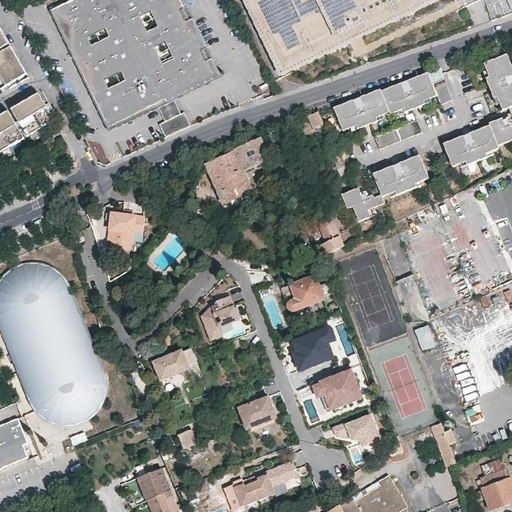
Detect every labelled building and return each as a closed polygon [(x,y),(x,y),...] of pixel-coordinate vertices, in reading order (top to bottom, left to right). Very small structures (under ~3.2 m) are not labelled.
[(179,0),(74,0),(53,10),(109,126),(216,75),(179,0)] [(247,0),(283,71),(290,67),(301,60),(310,54),(320,49),(332,41),(348,33),(359,28),(371,22),(382,17),(395,11),(410,4),(421,0),(247,0)] [(7,39),(2,30),(0,30),(0,49),(10,43),(7,39)] [(11,47),(0,53),(0,71),(19,60),(16,55),(11,47)] [(511,76),(511,68),(507,55),(483,64),(486,71),(499,104),(502,111),(508,109),(510,114),(511,117),(511,122),(505,126),(502,119),(489,124),(490,126),(469,134),(474,146),(468,149),(463,137),(443,145),(452,168),(459,165),(492,152),(499,149),(498,147),(509,142),(507,138),(511,135),(511,83),(505,86),(503,80),(511,76)] [(19,60),(0,71),(0,89),(5,87),(8,85),(27,74),(23,68),(19,60)] [(429,68),(432,81),(444,78),(441,65),(429,68)] [(499,104),(486,71),(483,72),(496,106),(499,104)] [(405,96),(401,84),(381,92),(380,90),(359,98),(364,110),(358,113),(353,101),(333,109),(342,132),(349,129),(382,116),(389,113),(390,115),(396,112),(430,99),(436,96),(440,106),(452,101),(444,79),(432,84),(427,73),(407,81),(412,93),(405,96)] [(511,83),(511,76),(503,80),(505,86),(511,83)] [(412,93),(407,81),(401,84),(405,96),(412,93)] [(50,113),(39,93),(25,101),(41,128),(55,120),(50,113)] [(364,110),(359,98),(353,101),(358,113),(364,110)] [(430,99),(396,112),(398,116),(431,103),(430,99)] [(41,128),(25,101),(12,109),(27,136),(41,128)] [(24,138),(9,111),(0,115),(0,127),(11,146),(24,138)] [(322,121),(317,111),(308,115),(313,126),(322,121)] [(511,122),(511,117),(510,114),(501,117),(502,119),(505,126),(511,122)] [(382,116),(349,129),(350,133),(384,119),(382,116)] [(417,121),(374,138),(379,150),(421,133),(417,121)] [(0,152),(11,146),(0,127),(0,152)] [(250,143),(260,138),(258,133),(257,132),(247,136),(250,143)] [(474,146),(469,134),(463,137),(468,149),(474,146)] [(268,154),(260,138),(250,143),(235,150),(235,151),(244,172),(271,160),(268,154)] [(244,172),(235,151),(206,164),(224,204),(225,203),(230,201),(233,207),(234,208),(250,201),(247,194),(253,191),(244,172)] [(492,152),(459,165),(460,169),(493,155),(492,152)] [(429,180),(419,156),(399,164),(404,176),(398,179),(393,167),(373,175),(378,189),(371,192),(373,196),(363,200),(361,194),(360,194),(358,189),(341,196),(347,210),(352,208),(358,223),(370,218),(368,211),(384,205),(382,198),(388,196),(422,182),(429,180)] [(404,176),(399,164),(393,167),(398,179),(404,176)] [(422,182),(388,196),(390,199),(423,186),(422,182)] [(230,201),(225,203),(228,210),(233,207),(230,201)] [(130,249),(131,241),(133,241),(135,229),(144,230),(145,216),(129,214),(129,216),(125,216),(125,213),(113,212),(110,238),(112,239),(111,246),(130,249)] [(344,247),(331,221),(328,220),(326,220),(325,221),(324,222),(322,223),(321,225),(320,227),(320,229),(321,231),(327,242),(322,244),(326,255),(344,247)] [(137,264),(131,258),(123,267),(128,272),(137,264)] [(0,333),(25,400),(28,404),(36,413),(47,420),(60,423),(73,423),(85,418),(95,410),(102,399),(106,387),(106,372),(72,288),(68,280),(61,272),(53,265),(43,261),(33,260),(22,261),(12,265),(4,271),(0,275),(0,333)] [(338,304),(330,282),(321,286),(317,275),(290,285),(295,299),(289,302),(288,304),(288,306),(289,309),(292,312),(295,312),(324,301),(328,308),(338,304)] [(240,318),(231,292),(214,298),(202,313),(210,338),(223,334),(220,325),(240,318)] [(336,336),(330,323),(324,322),(287,336),(288,344),(285,345),(292,365),(295,364),(297,369),(335,356),(328,340),(336,336)] [(430,323),(415,327),(421,349),(436,345),(430,323)] [(181,350),(152,363),(160,381),(190,368),(181,350)] [(328,409),(361,397),(350,366),(319,377),(320,380),(312,383),(316,396),(322,394),(328,409)] [(268,399),(238,410),(247,431),(276,420),(268,399)] [(371,410),(334,425),(337,433),(357,437),(361,445),(376,438),(373,431),(379,429),(371,410)] [(0,467),(24,459),(18,446),(24,444),(14,420),(0,425),(0,467)] [(444,432),(441,423),(431,427),(446,467),(449,466),(456,464),(449,444),(444,432)] [(190,427),(174,434),(181,452),(198,445),(190,427)] [(456,442),(452,430),(444,432),(449,444),(456,442)] [(393,447),(387,451),(390,456),(403,452),(400,443),(393,447)] [(481,466),(486,478),(507,470),(503,458),(481,466)] [(291,459),(265,468),(268,476),(271,483),(296,474),(291,459)] [(139,484),(147,501),(157,496),(170,491),(161,468),(137,478),(139,484)] [(486,478),(474,482),(478,491),(482,489),(491,511),(511,504),(511,481),(507,470),(486,478)] [(326,511),(399,511),(408,507),(389,475),(378,482),(381,486),(355,501),(353,497),(326,511)] [(271,483),(268,476),(258,480),(257,477),(250,480),(259,502),(275,496),(271,483)] [(259,502),(250,480),(243,483),(244,485),(235,489),(242,509),(259,502)] [(378,482),(353,497),(355,501),(381,486),(378,482)] [(163,511),(183,511),(182,509),(178,510),(170,491),(157,496),(163,511)] [(163,511),(157,496),(147,501),(151,511),(163,511)]
